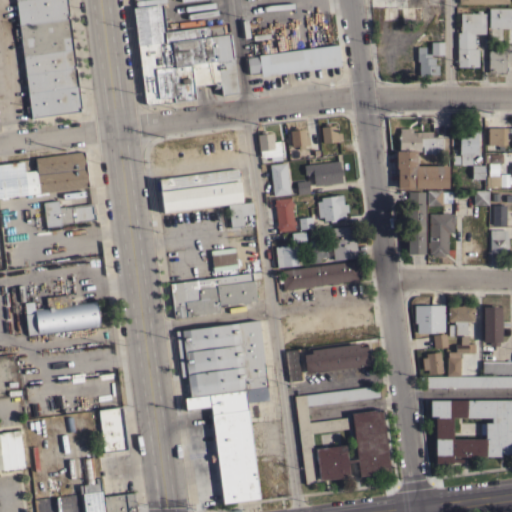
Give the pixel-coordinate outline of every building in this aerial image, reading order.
[(20,39),(16,40),(15,35),(20,34),(15,0),(66,0),(69,15),(67,15),(67,18),(69,18),(75,65),(73,65),(74,68),(75,67),(80,107),(79,108),(79,111),(30,117),(20,39)] [(396,6),(370,6),(370,0),(409,0),(409,9),(406,9),(406,6),(401,6),(396,6)] [(132,7),(162,3),(165,31),(207,26),(207,25),(224,22),(226,34),(230,33),(237,93),(221,95),(220,87),(212,88),(211,83),(196,85),(197,98),(148,105),(144,102),(132,7)] [(511,28),(488,28),(488,8),(511,7),(511,28)] [(457,32),(459,32),(459,12),(484,12),(484,33),(474,33),(474,48),(477,48),(477,66),(457,66),(457,32)] [(443,54),(430,54),(430,53),(430,41),(443,41),(443,54)] [(500,49),(500,43),(505,43),(505,44),(511,44),(511,60),(505,60),(505,72),(488,72),(488,49),(500,49)] [(247,73),(245,57),(257,56),(257,54),(337,44),(340,65),(260,76),(259,71),(247,73)] [(418,61),(417,61),(416,46),(425,46),(425,53),(430,53),(430,54),(430,57),(434,57),(434,64),(437,64),(438,74),(428,74),(428,76),(422,76),(422,73),(418,73),(418,61)] [(336,132),(340,132),(341,140),(322,143),(321,134),(320,134),(320,133),(321,133),(320,126),(323,126),(323,123),(330,122),(330,125),(335,124),(336,132)] [(306,145),(291,147),(289,130),(292,130),(292,127),(298,126),(299,129),(304,128),(306,145)] [(503,145),(487,144),(487,127),(506,127),(505,139),(503,145)] [(397,187),(397,168),(396,168),(395,150),(398,150),(398,128),(411,128),(411,131),(431,131),(431,136),(441,136),(441,152),(439,152),(439,154),(432,154),(432,153),(422,153),(422,147),(420,147),(420,151),(416,151),(416,165),(447,165),(447,187),(397,187)] [(477,154),(471,154),(471,164),(459,164),(459,153),(458,153),(458,132),(463,131),(463,128),(472,128),(472,131),(477,131),(477,154)] [(256,134),(260,134),(260,131),(266,130),(266,133),(272,132),(273,141),(279,140),(281,159),(270,160),(270,156),(260,157),(259,150),(258,151),(256,134)] [(83,151),(88,186),(0,197),(0,163),(23,161),(23,166),(25,166),(26,171),(36,170),(35,167),(34,168),(33,166),(35,165),(34,157),(83,151)] [(502,153),(502,162),(498,162),(498,175),(487,175),(487,162),(488,162),(488,153),(502,153)] [(338,160),(339,169),(342,168),(342,174),(340,175),(341,182),(330,183),(330,184),(322,185),(322,184),(313,185),(312,174),(304,175),(303,165),(338,160)] [(289,193),(287,193),(287,194),(286,195),(286,194),(272,195),(268,164),(285,162),(289,193)] [(483,165),(483,178),(471,178),(471,165),(483,165)] [(511,176),(510,166),(511,166),(511,187),(509,187),(509,186),(499,186),(499,173),(508,173),(508,176),(511,176)] [(227,204),(162,212),(158,178),(236,168),(238,180),(239,180),(241,203),(227,204)] [(499,175),(499,186),(495,186),(495,187),(494,187),(494,188),(492,188),(492,187),(492,186),(485,186),(485,176),(499,175)] [(307,180),(309,192),(296,194),(296,193),(295,193),(294,186),(296,186),(295,181),(307,180)] [(441,189),(441,191),(451,191),(451,198),(446,198),(446,202),(441,202),(441,204),(426,205),(426,190),(441,189)] [(487,189),(487,204),(472,204),(472,190),(487,189)] [(408,191),(423,191),(424,253),(406,253),(406,203),(408,203),(408,191)] [(315,201),(320,201),(319,197),(337,195),(337,194),(341,194),(342,203),(346,203),(347,211),(343,212),(344,218),(334,220),(334,221),(329,222),(329,220),(323,220),(322,216),(318,217),(315,201)] [(291,202),(292,202),(293,205),(291,206),(293,220),(295,220),(295,224),(293,224),(294,229),(277,231),(276,231),(276,229),(277,229),(277,227),(275,227),(275,225),(276,225),(274,205),(272,205),(272,203),(274,203),(273,199),(290,197),(291,202)] [(60,223),(60,224),(45,226),(42,202),(57,200),(58,207),(92,203),(95,214),(94,214),(94,219),(60,223)] [(251,201),(253,214),(241,215),(243,226),(230,227),(227,204),(241,203),(251,201)] [(505,225),(491,225),(491,204),(505,204),(505,225)] [(428,247),(426,247),(426,241),(428,241),(428,213),(441,213),(441,211),(446,211),(446,213),(452,213),(452,216),(454,216),(454,223),(452,223),(452,231),(449,232),(449,233),(447,233),(447,253),(442,253),(442,256),(431,256),(431,253),(428,253),(428,247)] [(312,227),(299,229),(297,218),(311,216),(312,227)] [(356,257),(333,260),(329,227),(352,224),(356,257)] [(507,238),(507,251),(489,251),(489,228),(505,228),(507,238)] [(275,256),(271,257),(270,252),(274,252),(274,246),(291,244),(290,232),(304,231),(305,241),(295,242),(295,244),(297,244),(297,246),(296,246),(297,264),(276,266),(275,256)] [(310,255),(309,255),(309,252),(310,252),(308,239),(317,238),(318,245),(319,245),(318,244),(320,244),(320,245),(322,245),(323,251),(326,250),(327,256),(318,257),(319,261),(311,262),(310,255)] [(221,255),(208,258),(211,272),(224,269),(221,255)] [(357,260),(360,278),(355,279),(355,281),(350,282),(350,280),(337,282),(337,283),(330,284),(330,283),(311,285),(312,286),(306,287),(306,286),(291,288),(292,289),(288,290),(288,288),(282,289),(281,282),(277,282),(276,275),(280,274),(280,270),(357,260)] [(251,272),(253,288),(261,287),(262,298),(255,299),(255,300),(248,300),(249,302),(241,303),(241,301),(235,302),(236,304),(228,305),(228,303),(218,304),(219,312),(173,318),(169,283),(251,272)] [(68,293),(70,305),(73,304),(73,302),(75,302),(76,304),(95,301),(98,323),(27,334),(24,314),(25,314),(23,302),(32,301),(34,309),(46,308),(44,297),(68,293)] [(443,331),(435,331),(435,332),(416,332),(416,322),(413,322),(413,305),(443,304),(443,331)] [(452,305),(452,304),(455,304),(455,305),(460,305),(465,305),(473,305),(473,320),(471,320),(471,321),(468,321),(466,321),(466,322),(467,322),(467,325),(466,325),(466,334),(454,334),(454,335),(447,335),(447,324),(453,324),(453,322),(448,322),(448,320),(447,320),(447,305),(452,305)] [(500,315),(501,332),(500,332),(500,341),(498,341),(499,345),(488,345),(488,341),(482,341),(481,306),(500,306),(500,315)] [(446,346),(433,348),(431,334),(444,333),(446,346)] [(446,357),(447,357),(447,351),(454,351),(454,343),(459,343),(459,335),(467,335),(467,343),(474,343),(473,352),(467,352),(463,352),(463,353),(462,353),(460,353),(460,357),(459,357),(459,375),(445,375),(446,357)] [(305,373),(302,354),(310,353),(310,349),(357,343),(358,346),(366,345),(368,365),(305,373)] [(283,350),(296,348),(300,379),(287,381),(283,350)] [(442,372),(427,374),(426,369),(422,369),(420,357),(425,356),(424,353),(439,351),(442,372)] [(511,360),(511,373),(481,373),(481,360),(511,360)] [(425,376),(511,375),(511,387),(425,387),(425,376)] [(247,409),(258,498),(222,503),(216,460),(210,461),(209,455),(216,454),(209,406),(184,409),(183,398),(189,397),(188,393),(265,383),(267,399),(247,402),(245,389),(244,389),(247,409)] [(293,395),(377,385),(378,396),(306,405),(308,422),(345,417),(347,428),(309,433),(315,482),(304,483),(293,395)] [(511,399),(511,453),(500,453),(500,447),(499,447),(499,456),(453,456),(453,458),(462,458),(462,462),(451,462),(451,463),(434,463),(434,417),(436,417),(436,415),(429,415),(429,399),(511,399)] [(103,452),(98,409),(121,406),(127,449),(103,452)] [(389,472),(358,476),(356,461),(347,462),(349,476),(318,480),(314,448),(345,444),(347,459),(356,458),(350,412),(381,408),(389,472)] [(24,467),(21,467),(21,468),(19,469),(19,467),(14,468),(14,469),(12,469),(12,468),(7,469),(7,470),(3,470),(2,470),(0,454),(0,431),(19,429),(24,467)] [(39,470),(34,471),(31,446),(36,445),(39,470)] [(102,511),(83,511),(81,491),(78,491),(77,483),(83,482),(82,470),(81,470),(80,462),(81,462),(80,456),(91,455),(93,476),(98,475),(102,511)] [(127,511),(104,511),(102,493),(132,489),(135,511),(127,511)]
